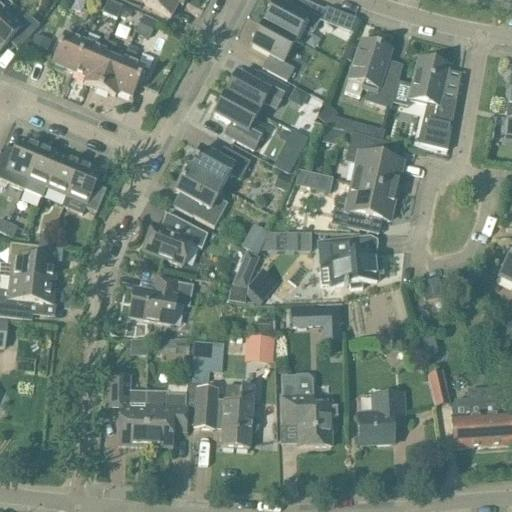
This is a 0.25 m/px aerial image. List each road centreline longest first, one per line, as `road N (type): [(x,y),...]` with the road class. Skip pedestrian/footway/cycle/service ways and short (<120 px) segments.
road 1 (residential): [(459,174),(489,187),(487,218),(469,259),(429,269),(417,263),(416,241),(428,182),(445,173)]
road 2 (residential): [(89,337),(99,270),(143,157)]
road 3 (residential): [(143,157),(233,0)]
road 4 (residential): [(143,157),(7,104)]
road 5 (residential): [(459,174),(482,36)]
road 6 (residential): [(511,498),(378,511)]
road 7 (residential): [(360,0),(482,36)]
